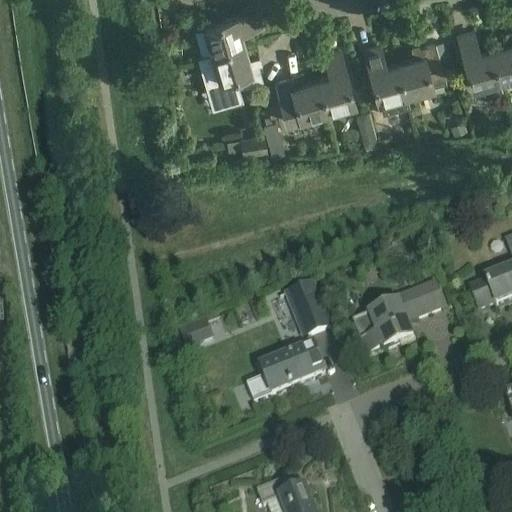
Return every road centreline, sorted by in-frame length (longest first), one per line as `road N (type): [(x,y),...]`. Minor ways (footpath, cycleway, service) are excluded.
road 1 (primary): [(65,511),(0,133)]
road 2 (residential): [(511,346),(338,415),(380,511)]
